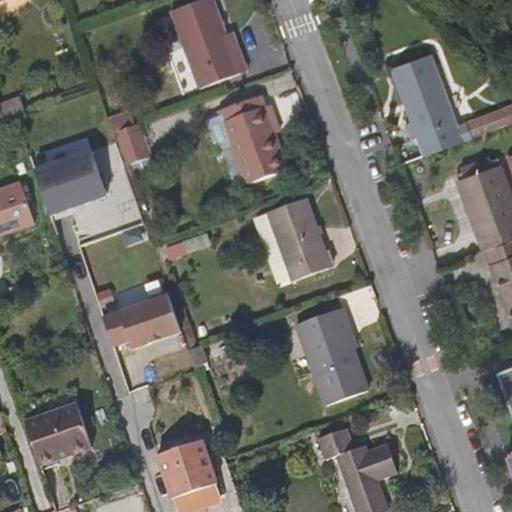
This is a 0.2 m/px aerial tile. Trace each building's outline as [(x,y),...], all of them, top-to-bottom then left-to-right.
[(240,75),(226,36),(212,0),(208,0),(172,13),(201,90),(240,75)] [(234,33),(226,36),(240,75),(248,72),(234,33)] [(424,155),(464,141),(432,53),(394,68),(412,120),(406,122),(412,138),(416,136),(424,155)] [(25,118),(17,96),(0,100),(0,105),(6,125),(18,120),(25,118)] [(247,187),(287,172),(260,97),(218,113),(247,187)] [(511,114),(511,109),(464,120),(468,137),(511,126),(511,114)] [(112,126),(114,135),(134,128),(128,110),(108,116),(112,126)] [(114,135),(124,163),(148,155),(138,127),(134,128),(114,135)] [(36,172),(51,216),(108,197),(93,153),(36,172)] [(511,240),(511,192),(502,165),(494,168),(490,159),(463,168),(466,178),(460,180),(485,250),(511,240)] [(0,236),(36,224),(22,185),(0,192),(0,236)] [(292,283),(333,268),(307,200),(267,215),(291,280),(292,283)] [(291,280),(267,215),(253,220),(277,285),(291,280)] [(511,240),(485,250),(511,324),(511,240)] [(173,261),(188,255),(184,245),(169,251),(173,261)] [(181,332),(169,297),(105,320),(114,347),(130,342),(133,349),(181,332)] [(327,405),(368,391),(345,328),(349,327),(343,309),(297,325),(327,405)] [(189,353),(195,370),(209,366),(203,347),(189,353)] [(511,471),(511,367),(499,373),(511,407),(511,449),(505,453),(511,471)] [(27,423),(41,466),(92,449),(78,406),(27,423)] [(354,511),(388,511),(378,482),(398,475),(388,446),(367,453),(365,447),(351,452),(344,432),(316,441),(323,463),(334,459),(354,511)] [(172,500),(218,484),(203,441),(157,457),(172,500)]
